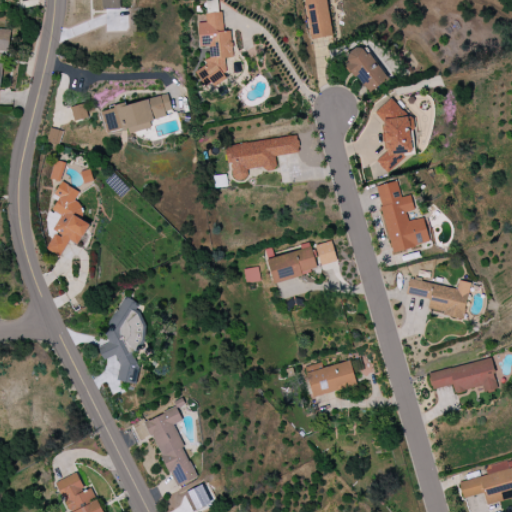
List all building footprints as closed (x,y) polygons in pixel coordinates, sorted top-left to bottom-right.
[(119,0),(99,0),(100,10),(119,9),(119,0)] [(217,0),(214,0),(206,0),(207,13),(218,13),(217,0)] [(304,0),(310,40),(331,37),(326,0),(304,0)] [(199,47),(207,46),(208,69),(196,70),(197,85),(226,83),(225,58),(233,58),(231,31),(223,31),(222,13),(205,14),(206,23),(198,23),(199,47)] [(0,86),(2,64),(0,63),(0,55),(7,56),(10,31),(0,29),(0,86)] [(387,80),(360,44),(345,55),(350,62),(346,65),(368,94),(387,80)] [(100,111),(106,134),(127,128),(129,134),(151,128),(149,120),(172,114),(167,94),(100,111)] [(385,153),(376,159),(386,173),(404,160),(404,154),(411,153),(410,132),(414,129),(414,126),(393,98),(374,112),(384,125),(385,153)] [(72,121),(88,118),(85,104),(70,107),(72,121)] [(62,131),(50,129),(47,142),(59,145),(62,131)] [(299,153),(297,137),(225,144),(227,164),(231,164),(233,181),(248,179),(247,171),(276,168),(275,156),(299,153)] [(49,179),(60,182),(65,163),(55,161),(49,179)] [(392,253),(429,244),(423,218),(408,222),(406,212),(414,210),(410,195),(401,197),(397,181),(376,186),(392,253)] [(46,249),(60,256),(69,241),(78,246),(89,225),(80,220),(86,209),(73,203),(79,192),(61,182),(52,198),(57,201),(50,213),(56,216),(50,229),(56,232),(46,249)] [(320,266),(336,262),(331,241),(315,245),(320,266)] [(299,246),(300,250),(266,260),(273,283),(317,271),(309,243),(299,246)] [(246,284),(260,281),(258,267),(243,270),(246,284)] [(406,294),(429,299),(427,311),(463,318),(470,283),(458,281),(456,289),(409,279),(406,294)] [(104,332),(109,343),(99,347),(98,349),(103,361),(115,356),(119,366),(117,381),(132,383),(137,381),(139,368),(132,355),(138,352),(143,342),(139,333),(135,331),(131,323),(138,310),(139,304),(123,296),(104,332)] [(428,373),(432,390),(453,385),(455,394),(482,387),(483,393),(497,390),(491,359),(428,373)] [(305,373),(313,398),(356,385),(349,361),(305,373)] [(175,488),(197,478),(173,425),(182,421),(176,408),(145,422),(175,488)] [(459,482),(463,499),(483,494),(486,505),(511,498),(511,459),(485,467),(487,475),(459,482)] [(101,511),(92,488),(83,491),(77,474),(56,482),(68,511),(101,511)] [(194,511),(211,504),(202,485),(184,493),(192,511),(194,511)]
